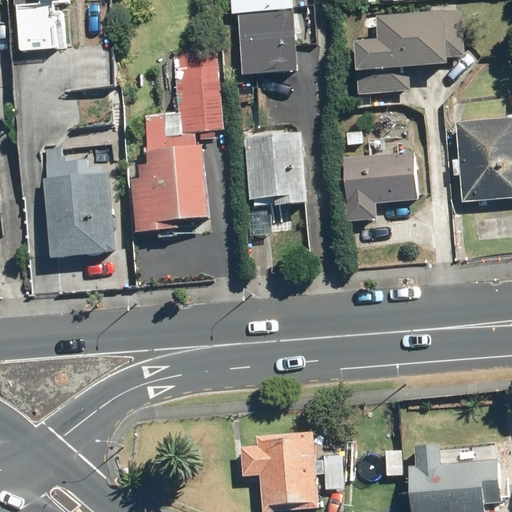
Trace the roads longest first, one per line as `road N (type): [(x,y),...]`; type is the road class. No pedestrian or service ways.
road 1 (secondary): [(0,340),(400,328)]
road 2 (secondary): [(400,328),(161,377),(108,400),(40,452)]
